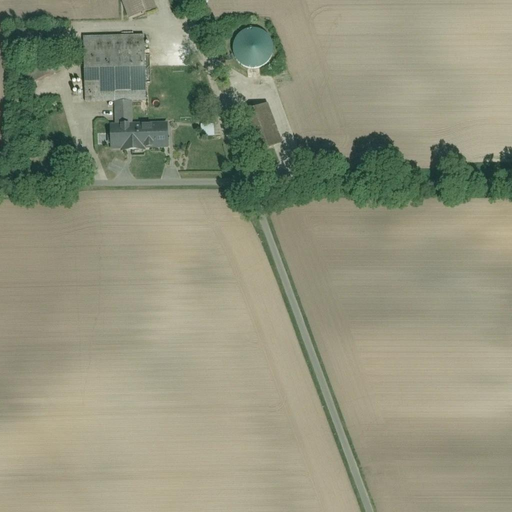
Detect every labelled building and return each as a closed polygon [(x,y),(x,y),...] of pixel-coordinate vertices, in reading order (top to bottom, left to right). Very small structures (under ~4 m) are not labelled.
[(156,0),(125,0),(132,17),(159,7),(156,0)] [(274,50),(273,44),(270,37),(266,32),(260,29),(253,28),(246,29),(240,33),(236,38),(233,44),(233,51),(235,58),(239,63),(244,67),(250,69),(257,68),(263,66),(268,62),(272,57),(274,50)] [(88,40),(88,106),(117,106),(117,125),(133,125),(133,105),(149,105),(148,39),(88,40)] [(25,69),(34,95),(66,83),(56,57),(25,69)] [(65,97),(44,105),(68,168),(89,160),(65,97)] [(269,103),(241,113),(255,154),(283,145),(269,103)] [(215,137),(214,124),(201,124),(201,137),(215,137)] [(132,130),(132,150),(174,149),(174,129),(132,130)] [(44,163),(24,164),(25,178),(44,178),(44,163)]
